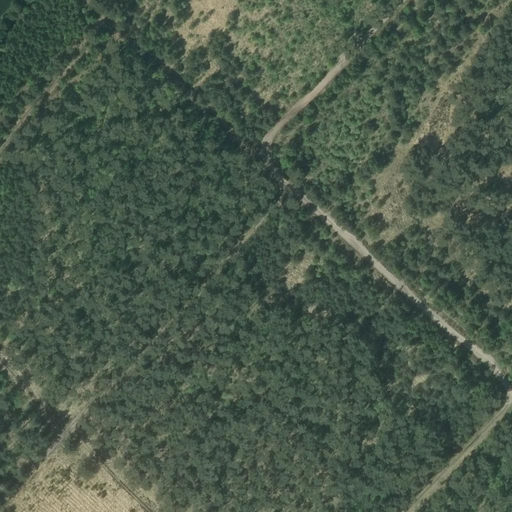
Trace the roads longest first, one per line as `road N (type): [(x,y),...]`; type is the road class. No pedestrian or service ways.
road 1 (track): [(511,397),(495,370),(271,171),(263,149),(272,129),(401,0)]
road 2 (track): [(407,511),(511,403)]
